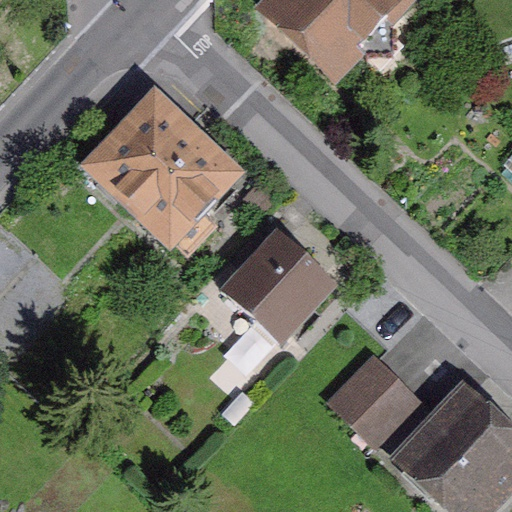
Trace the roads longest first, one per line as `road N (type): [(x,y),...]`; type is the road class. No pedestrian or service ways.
road 1 (residential): [(511,359),(141,15)]
road 2 (residential): [(141,15),(0,164)]
